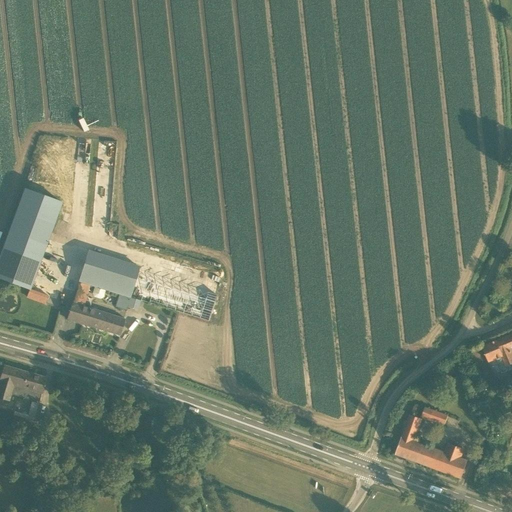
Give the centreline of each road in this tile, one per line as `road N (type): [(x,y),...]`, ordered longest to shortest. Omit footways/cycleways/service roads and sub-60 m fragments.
road 1 (primary): [(369,469),(0,342)]
road 2 (unclassified): [(369,469),(408,384),(462,344)]
road 3 (unclassified): [(462,344),(511,206)]
road 4 (primary): [(488,511),(369,469)]
